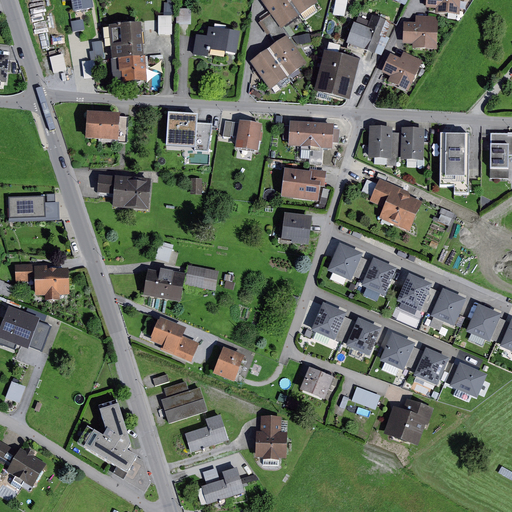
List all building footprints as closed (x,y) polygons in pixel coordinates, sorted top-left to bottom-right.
[(96,0),(75,0),(78,13),(98,9),(96,0)] [(255,62),(274,90),(311,64),(287,30),(323,4),(320,0),(268,0),(266,2),(273,11),(262,19),(280,45),(255,62)] [(351,0),(339,0),(337,15),(347,17),(351,0)] [(431,0),(431,8),(446,9),(445,14),(464,16),(465,0),(431,0)] [(371,28),(360,24),(351,44),(379,56),(393,22),(376,15),(371,28)] [(176,17),(162,17),(163,36),(176,35),(176,17)] [(418,45),(418,50),(442,51),(443,18),(421,17),(420,24),(408,23),(408,45),(418,45)] [(114,29),(108,30),(109,40),(115,39),(117,61),(123,60),(124,75),(126,75),(127,84),(152,82),(146,23),(114,27),(114,29)] [(212,37),(201,36),(198,56),(215,58),(216,52),(242,56),(246,33),(214,28),(212,37)] [(92,58),(100,58),(101,42),(92,42),(92,58)] [(366,61),(330,52),(320,93),(356,101),(366,61)] [(387,73),(395,77),(393,82),(413,91),(426,62),(408,53),(405,58),(396,54),(387,73)] [(14,57),(0,55),(0,86),(5,87),(6,84),(11,84),(14,57)] [(98,61),(86,62),(88,81),(101,79),(98,61)] [(125,115),(92,112),(90,141),(130,143),(132,118),(125,117),(125,115)] [(201,116),(171,113),(169,142),(198,142),(198,151),(211,153),(214,130),(199,129),(201,116)] [(244,124),(229,122),(227,137),(234,139),(234,137),(241,138),(240,149),(263,153),(264,142),(266,142),(267,134),(266,133),(267,125),(244,122),(244,124)] [(295,127),(287,126),(286,141),(294,141),(294,148),(338,150),(338,144),(343,144),(344,130),(339,130),(340,125),(295,123),(295,127)] [(397,128),(373,128),(373,159),(378,159),(378,164),(391,165),(391,167),(401,167),(401,158),(405,159),(405,161),(429,161),(430,130),(407,129),(407,134),(397,134),(397,128)] [(445,187),(460,187),(460,195),(475,195),(476,135),(447,134),(445,187)] [(511,134),(495,134),(495,170),(511,169),(511,134)] [(313,172),(289,169),(286,199),(323,203),(323,208),(330,209),(332,190),(326,190),(326,188),(329,188),(331,172),(314,170),(313,172)] [(156,180),(103,176),(101,194),(118,195),(117,209),(153,212),(156,180)] [(207,180),(194,179),(194,195),(206,196),(207,180)] [(373,196),(377,183),(367,179),(362,193),(373,196)] [(383,180),(373,202),(388,208),(383,219),(414,233),(427,203),(415,197),(412,192),(383,180)] [(49,197),(12,198),(13,223),(64,222),(63,203),(49,203),(49,197)] [(439,220),(450,225),(455,213),(444,208),(439,220)] [(317,217),(289,214),(286,241),(297,242),(297,245),(314,247),(317,217)] [(362,255),(339,245),(327,272),(350,283),(362,255)] [(395,270),(372,259),(359,287),(383,297),(395,270)] [(41,265),(19,265),(19,283),(39,283),(39,297),(49,297),(49,302),(64,301),(63,296),(74,296),(74,270),(52,270),(52,267),(41,267),(41,265)] [(165,273),(153,271),(148,297),(185,304),(189,286),(219,292),(223,272),(191,266),(189,275),(166,270),(165,273)] [(432,285),(408,275),(396,303),(419,313),(432,285)] [(0,294),(4,296),(4,295),(17,298),(20,287),(8,284),(9,283),(0,279),(0,294)] [(465,301),(442,290),(430,318),(453,328),(465,301)] [(345,315),(322,305),(310,332),(333,343),(345,315)] [(501,316),(477,305),(465,333),(488,343),(501,316)] [(45,320),(11,308),(0,338),(35,350),(35,347),(45,320)] [(157,339),(155,343),(168,348),(166,351),(196,363),(203,345),(188,339),(192,330),(165,319),(164,322),(163,321),(156,339),(157,339)] [(380,330),(357,319),(344,347),(368,357),(380,330)] [(56,325),(45,320),(35,347),(40,349),(46,351),(56,325)] [(511,321),(511,322),(499,349),(511,354),(511,321)] [(414,345),(391,335),(379,362),(402,373),(414,345)] [(250,357),(228,349),(218,375),(240,383),(250,357)] [(448,360),(425,350),(413,377),(436,388),(448,360)] [(477,401),(487,377),(459,365),(449,389),(477,401)] [(339,378),(315,369),(305,392),(329,402),(339,378)] [(156,380),(158,387),(173,382),(171,375),(156,380)] [(20,404),(26,387),(12,382),(6,399),(20,404)] [(168,390),(171,399),(165,401),(173,425),(212,412),(204,388),(193,392),(189,383),(168,390)] [(384,397),(361,388),(355,402),(378,411),(384,397)] [(407,411),(398,408),(388,435),(422,448),(430,426),(432,427),(439,410),(412,400),(407,411)] [(136,456),(119,402),(101,407),(109,432),(106,437),(90,428),(80,444),(119,467),(115,473),(147,493),(153,484),(146,462),(136,456)] [(213,428),(189,435),(195,454),(234,442),(226,415),(210,420),(213,428)] [(265,417),(265,433),(261,433),(260,459),(267,459),(267,461),(283,462),(283,460),(291,460),(292,433),(286,433),(286,418),(265,417)] [(0,451),(0,461),(13,469),(22,453),(3,442),(0,451)] [(23,491),(27,483),(38,489),(51,466),(37,457),(39,454),(31,449),(29,452),(24,449),(22,453),(13,469),(10,473),(19,478),(15,486),(23,491)] [(229,480),(205,487),(211,506),(250,494),(242,469),(227,474),(229,480)] [(206,504),(202,489),(198,491),(202,505),(206,504)]
